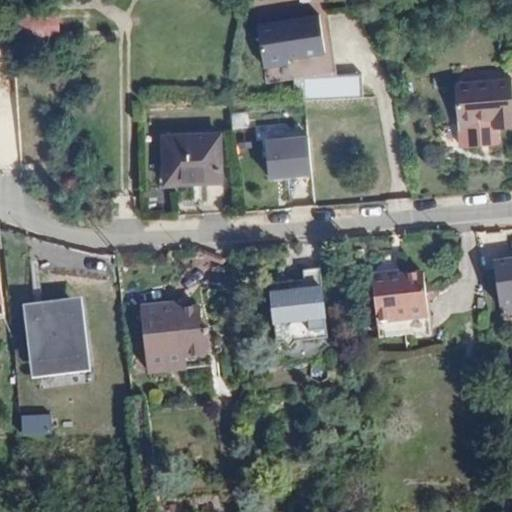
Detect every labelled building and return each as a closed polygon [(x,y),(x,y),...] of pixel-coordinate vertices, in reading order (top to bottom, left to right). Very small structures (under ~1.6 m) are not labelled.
[(19,36),(61,37),(62,8),(20,6),(19,36)] [(263,69),(288,64),(287,59),(323,52),(316,15),(254,27),(263,69)] [(511,121),(511,85),(511,81),(457,86),(461,132),(480,130),(480,119),(495,118),(495,123),(511,121)] [(156,129),(155,115),(142,115),(143,130),(156,129)] [(268,135),(268,175),(314,174),(314,134),(268,135)] [(222,182),(220,135),(164,136),(165,184),(222,182)] [(504,309),(511,307),(511,260),(498,263),(504,309)] [(327,338),(320,268),(304,271),(305,282),(306,291),(272,296),(278,346),(327,338)] [(418,295),(426,294),(424,273),(401,275),(391,276),(391,272),(372,274),(379,322),(401,320),(398,298),(418,295)] [(306,291),(305,282),(271,286),(272,296),(306,291)] [(429,316),(426,294),(418,295),(421,317),(429,316)] [(398,298),(401,320),(421,317),(418,295),(398,298)] [(182,352),(187,358),(202,357),(210,346),(208,328),(201,323),(199,308),(181,310),(174,305),(142,309),(148,356),(182,352)] [(82,315),(28,317),(32,376),(87,374),(82,315)] [(188,370),(187,358),(182,352),(148,356),(150,373),(188,370)]
